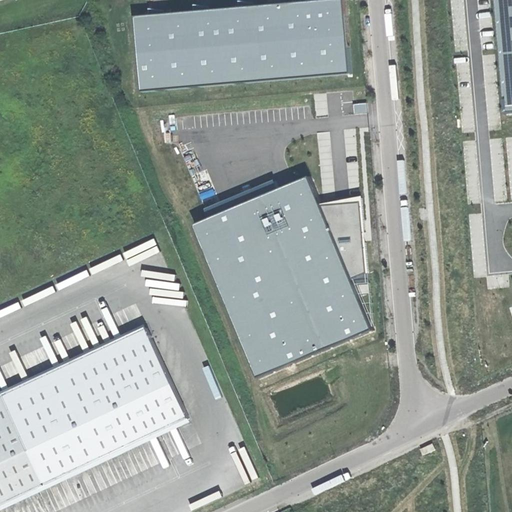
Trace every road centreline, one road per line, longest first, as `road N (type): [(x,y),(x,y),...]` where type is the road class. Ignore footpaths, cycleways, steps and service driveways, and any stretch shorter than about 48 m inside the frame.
road 1 (unclassified): [(376,0),(415,432)]
road 2 (track): [(117,0),(122,65),(254,379)]
road 3 (unclassified): [(246,511),(415,432)]
